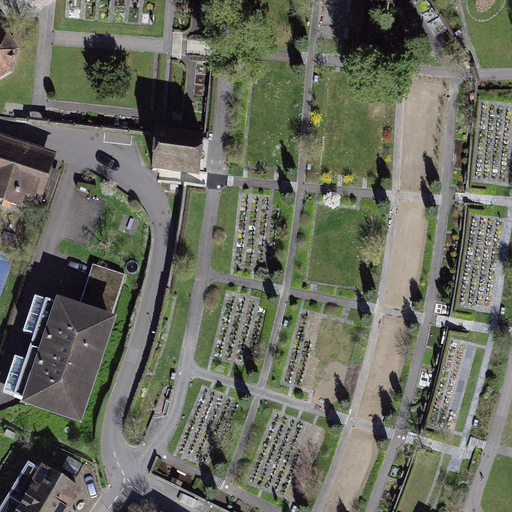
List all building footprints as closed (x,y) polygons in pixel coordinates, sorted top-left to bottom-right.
[(8,31),(0,28),(0,81),(15,74),(21,52),(8,31)] [(157,138),(154,167),(203,173),(204,161),(206,143),(157,138)] [(58,163),(0,145),(0,210),(22,217),(26,205),(44,210),(58,163)] [(87,315),(47,303),(15,409),(83,430),(128,281),(100,272),(87,315)] [(75,511),(84,498),(37,471),(12,511),(75,511)]
